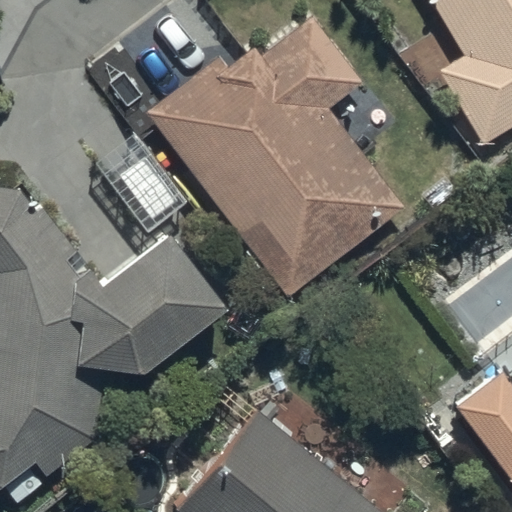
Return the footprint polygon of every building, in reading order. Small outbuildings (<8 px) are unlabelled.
[(511,0),(425,0),(456,52),(433,65),(476,140),(511,119),(511,0)] [(213,57),(139,114),(280,299),(400,208),(322,106),(360,77),(309,11),(255,52),(247,43),(219,64),(213,57)] [(0,475),(24,458),(37,477),(88,441),(98,371),(121,375),(210,306),(153,231),(92,277),(21,184),(0,182),(0,475)] [(511,386),(499,369),(445,410),(511,497),(511,386)] [(376,511),(249,408),(165,508),(169,511),(376,511)]
